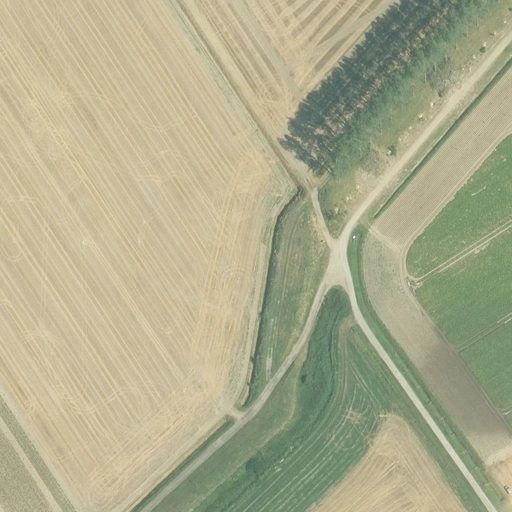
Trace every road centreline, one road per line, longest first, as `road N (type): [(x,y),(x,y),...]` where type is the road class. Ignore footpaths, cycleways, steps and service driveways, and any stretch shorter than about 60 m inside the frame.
road 1 (unclassified): [(491,511),(360,319),(341,250),(362,208),(511,33)]
road 2 (track): [(304,178),(341,250),(299,346),(246,417),(145,511)]
